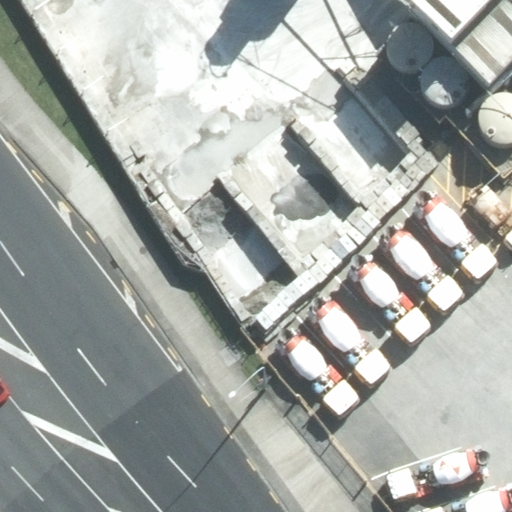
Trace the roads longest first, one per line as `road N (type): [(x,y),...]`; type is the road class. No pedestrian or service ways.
road 1 (primary): [(0,271),(148,511)]
road 2 (primary): [(133,511),(0,385)]
